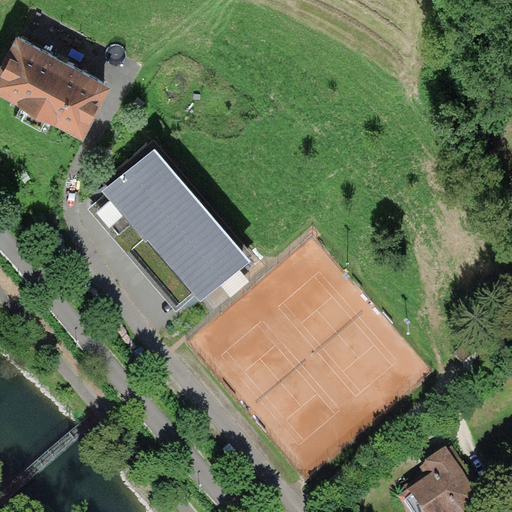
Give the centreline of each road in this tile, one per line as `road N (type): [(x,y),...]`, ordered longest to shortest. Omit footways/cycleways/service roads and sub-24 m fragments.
road 1 (track): [(291,511),(96,284),(68,231),(72,181),(125,68)]
road 2 (residential): [(234,511),(0,238)]
road 3 (track): [(188,511),(0,297)]
road 4 (track): [(292,511),(454,377)]
road 5 (track): [(101,412),(0,496)]
